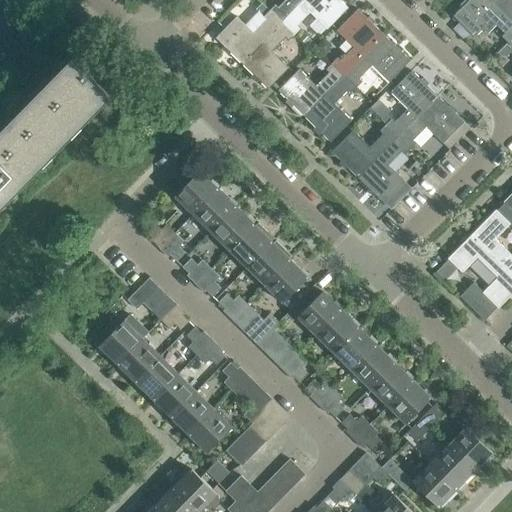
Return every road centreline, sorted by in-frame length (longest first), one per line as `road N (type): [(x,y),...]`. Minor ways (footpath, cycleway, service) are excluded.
road 1 (residential): [(285,511),(345,450),(116,226),(220,124)]
road 2 (residential): [(220,124),(377,273)]
road 3 (residential): [(377,273),(511,138)]
road 4 (residential): [(511,129),(384,0)]
road 5 (residential): [(377,273),(464,365)]
